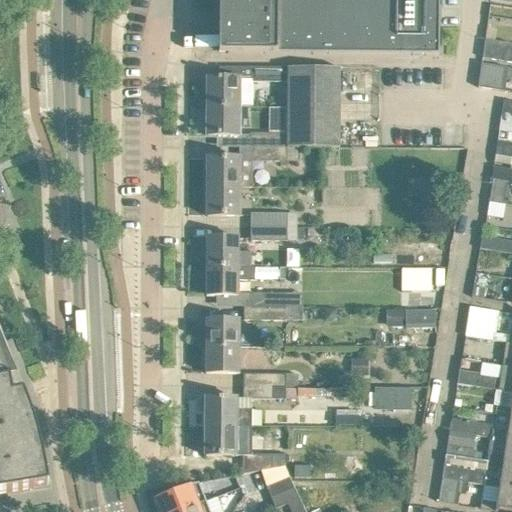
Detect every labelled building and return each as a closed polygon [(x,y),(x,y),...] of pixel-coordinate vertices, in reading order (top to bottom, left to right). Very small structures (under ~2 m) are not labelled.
[(219,54),(439,56),(439,0),(219,0),(219,27),(219,52),(219,54)] [(511,9),(490,6),(488,19),(511,22),(511,9)] [(482,59),(511,63),(511,46),(485,42),(482,59)] [(503,68),(481,65),(478,89),(500,92),(503,68)] [(286,83),(286,69),(219,68),(219,79),(208,79),(207,108),(241,108),(241,109),(252,109),(252,83),(286,83)] [(339,149),(340,89),(340,69),(286,69),(286,83),(286,135),(286,148),(297,149),(339,149)] [(241,138),(241,109),(241,108),(207,108),(207,137),(241,138)] [(511,134),(511,113),(502,111),(499,133),(511,134)] [(250,135),(250,148),(286,148),(286,135),(250,135)] [(511,146),(509,146),(497,144),(495,157),(510,159),(511,159),(511,146)] [(296,163),(297,149),(286,148),(250,148),(250,160),(252,160),(252,163),(296,163)] [(252,189),(252,163),(252,160),(250,160),(240,160),(240,159),(207,159),(207,188),(239,188),(239,189),(252,189)] [(511,171),(493,168),(491,180),(510,183),(511,183),(511,171)] [(507,206),(510,183),(491,180),(488,203),(502,205),(507,206)] [(239,217),(239,189),(239,188),(207,188),(207,217),(239,217)] [(287,229),(287,215),(252,214),(251,229),(287,229)] [(286,243),(287,229),(251,229),(251,243),(286,243)] [(511,242),(481,238),(479,250),(490,252),(511,255),(511,242)] [(239,268),(239,239),(207,239),(207,268),(239,268)] [(254,268),(239,268),(207,268),(206,297),(237,298),(237,283),(254,283),(254,268)] [(285,308),(286,295),(250,294),(250,308),(285,308)] [(285,322),(285,308),(250,308),(244,308),(243,321),(285,322)] [(496,334),(499,313),(470,309),(465,338),(494,343),(496,334)] [(436,312),(406,311),(390,311),(390,328),(406,328),(406,330),(436,330),(436,312)] [(240,321),(226,321),(206,321),(206,348),(240,348),(240,321)] [(0,496),(33,491),(33,490),(48,487),(47,480),(48,480),(47,474),(43,457),(39,439),(35,426),(30,411),(0,334),(0,496)] [(240,375),(240,348),(206,348),(206,375),(240,375)] [(511,360),(504,359),(502,368),(511,369),(511,360)] [(352,377),(369,377),(369,360),(352,360),(352,377)] [(511,369),(502,368),(501,378),(500,383),(499,392),(511,394),(511,369)] [(500,383),(501,378),(460,372),(457,385),(468,387),(499,392),(500,383)] [(285,389),(285,376),(243,375),(243,388),(285,389)] [(285,401),(285,389),(243,388),(243,401),(285,401)] [(298,389),(298,397),(314,397),(315,389),(298,389)] [(315,389),(314,397),(342,397),(342,389),(315,389)] [(343,389),(343,399),(356,399),(356,389),(343,389)] [(374,389),(374,411),(409,412),(409,390),(374,389)] [(235,399),(225,399),(205,399),(205,428),(235,428),(251,428),(252,411),(235,411),(235,399)] [(511,413),(511,407),(511,409),(496,407),(495,415),(495,416),(510,418),(511,414),(511,413)] [(511,438),(511,413),(511,414),(510,418),(508,433),(493,431),(491,439),(507,442),(507,437),(511,438)] [(335,416),(334,425),(357,425),(357,416),(335,416)] [(493,425),(451,418),(449,433),(475,437),(491,439),(493,431),(493,425)] [(235,457),(235,428),(205,428),(205,457),(235,457)] [(472,452),(475,437),(449,433),(445,456),(483,462),(484,453),(472,452)] [(511,462),(511,438),(507,437),(507,442),(491,439),(489,454),(487,463),(503,465),(504,461),(511,462)] [(485,478),(487,463),(483,462),(445,456),(441,480),(467,484),(484,487),(485,478)] [(242,475),(272,470),(272,458),(242,457),(242,475)] [(511,486),(511,462),(504,461),(503,465),(501,480),(485,478),(484,487),(499,489),(500,485),(511,486)] [(310,466),(294,466),(294,478),(310,478),(310,466)] [(294,490),(289,479),(266,488),(271,499),(294,490)] [(465,496),(467,484),(441,480),(438,503),(457,506),(459,495),(465,496)] [(154,500),(158,511),(181,511),(206,502),(199,484),(190,485),(190,486),(154,500)] [(511,511),(511,486),(500,485),(499,489),(497,504),(481,502),(480,510),(480,511),(488,511),(498,511),(498,510),(511,511)] [(299,500),(294,490),(271,499),(275,510),(287,505),(299,500)] [(305,511),(299,500),(287,505),(290,511),(305,511)] [(209,511),(206,502),(181,511),(209,511)]
